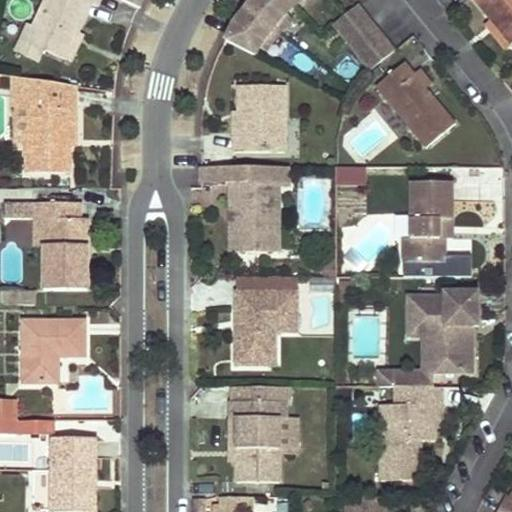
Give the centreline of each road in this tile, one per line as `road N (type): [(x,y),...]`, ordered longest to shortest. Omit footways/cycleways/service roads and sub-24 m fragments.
road 1 (residential): [(403,0),(511,149),(511,422),(462,511)]
road 2 (residential): [(181,511),(188,229),(161,197)]
road 3 (residential): [(161,197),(140,238),(134,511)]
road 4 (residential): [(195,0),(162,76),(161,197)]
